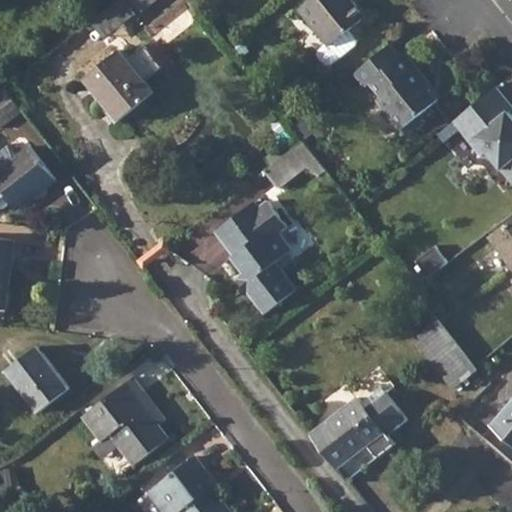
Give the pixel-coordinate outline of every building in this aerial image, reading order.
[(125,0),(148,28),(182,0),(125,0)] [(309,0),(300,7),(327,42),(319,48),(318,55),(325,63),(332,64),(356,44),(357,38),(349,28),(365,16),(351,0),(309,0)] [(121,50),(85,78),(119,120),(155,92),(145,79),(162,66),(144,44),(127,58),(121,50)] [(208,57),(216,67),(229,56),(221,46),(208,57)] [(430,88),(424,81),(428,77),(408,52),(370,83),(381,97),(379,99),(383,106),(381,111),(388,121),(396,121),(402,130),(440,100),(430,88)] [(486,96),(455,121),(484,157),(494,158),(511,180),(511,113),(511,112),(511,111),(511,103),(498,86),(486,96)] [(7,88),(0,93),(0,126),(2,130),(25,112),(7,88)] [(303,139),(266,168),(279,182),(305,163),(312,172),(317,172),(323,168),(324,166),(303,139)] [(54,178),(28,145),(0,166),(0,186),(16,207),(54,178)] [(218,229),(234,248),(281,213),(269,198),(262,204),(257,198),(218,229)] [(281,213),(234,248),(237,252),(234,253),(252,277),(252,291),(268,310),(300,285),(279,258),(295,246),(282,229),(290,223),(281,213)] [(511,223),(493,236),(511,263),(511,223)] [(0,238),(0,306),(7,307),(11,267),(14,241),(0,238)] [(163,240),(138,259),(142,264),(167,245),(163,240)] [(167,245),(142,264),(145,268),(170,249),(167,245)] [(434,307),(413,324),(422,335),(444,318),(434,307)] [(444,318),(422,335),(422,337),(456,379),(479,362),(444,318)] [(39,346),(8,369),(42,410),(72,387),(39,346)] [(83,415),(104,440),(111,435),(120,445),(134,464),(170,436),(160,424),(137,395),(145,389),(134,376),(116,390),(83,415)] [(358,396),(313,432),(332,458),(349,479),(394,442),(388,433),(408,417),(382,385),(362,400),(358,396)] [(145,389),(137,395),(160,424),(168,417),(145,389)] [(511,400),(508,406),(493,424),(511,439),(511,400)] [(104,440),(95,447),(103,458),(120,445),(111,435),(104,440)] [(160,483),(151,490),(167,511),(231,511),(212,486),(217,482),(195,455),(160,483)] [(4,469),(0,471),(0,483),(5,490),(18,487),(15,467),(4,469)]
